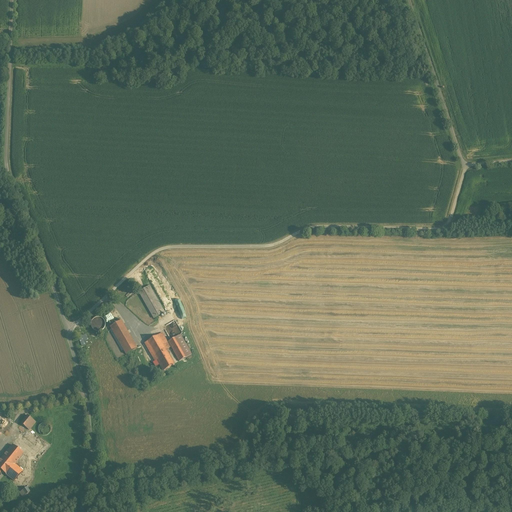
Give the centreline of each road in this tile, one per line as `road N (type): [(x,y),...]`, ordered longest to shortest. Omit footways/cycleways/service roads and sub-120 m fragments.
road 1 (unclassified): [(465,163),(438,226),(312,224),(254,246),(165,247),(67,332)]
road 2 (unclassified): [(67,332),(6,168),(12,0)]
road 3 (unclassified): [(76,511),(92,455),(67,332)]
road 4 (unclassified): [(465,163),(409,0)]
